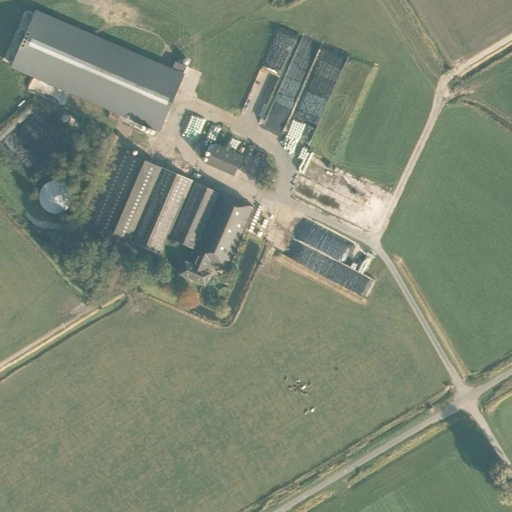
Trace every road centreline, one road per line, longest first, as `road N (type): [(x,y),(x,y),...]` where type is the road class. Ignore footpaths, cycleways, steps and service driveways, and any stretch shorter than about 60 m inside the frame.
road 1 (track): [(113,141),(80,227),(125,250),(103,301),(0,366)]
road 2 (unclassified): [(278,511),(511,372)]
road 3 (track): [(373,244),(437,107),(466,91)]
